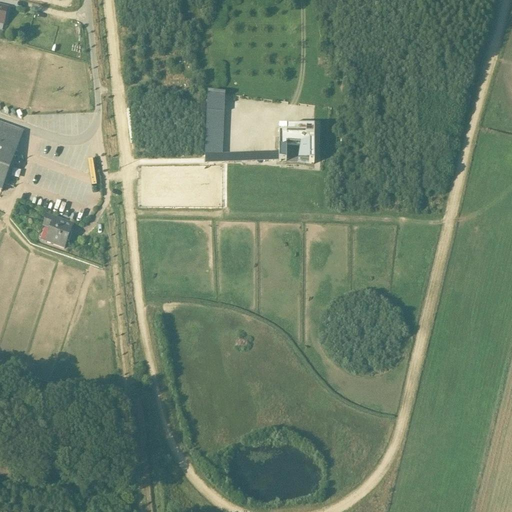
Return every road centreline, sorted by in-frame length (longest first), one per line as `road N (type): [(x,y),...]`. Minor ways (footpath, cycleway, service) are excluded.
road 1 (track): [(326,511),(361,491),(394,449),(505,0)]
road 2 (track): [(107,0),(153,376),(178,456),(234,511)]
road 3 (residential): [(107,200),(87,0)]
road 4 (track): [(302,0),(301,77),(286,118)]
